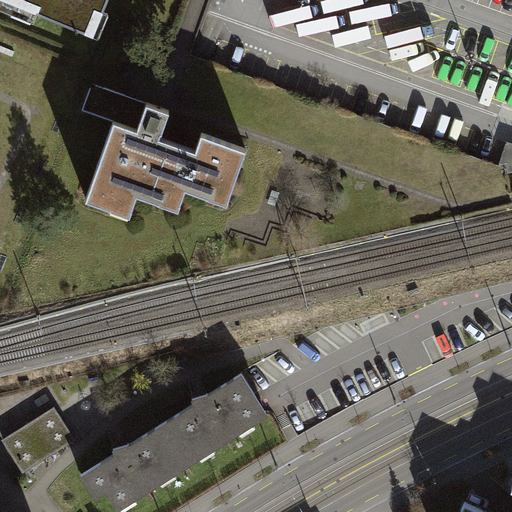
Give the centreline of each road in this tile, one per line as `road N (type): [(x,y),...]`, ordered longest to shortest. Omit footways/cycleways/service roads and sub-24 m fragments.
road 1 (tertiary): [(511,365),(238,511)]
road 2 (tertiary): [(337,511),(511,422)]
